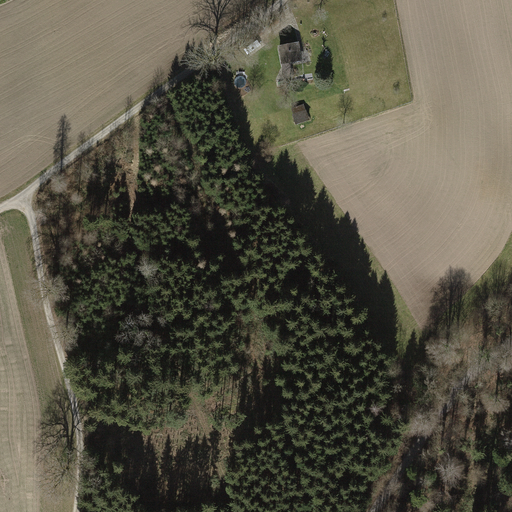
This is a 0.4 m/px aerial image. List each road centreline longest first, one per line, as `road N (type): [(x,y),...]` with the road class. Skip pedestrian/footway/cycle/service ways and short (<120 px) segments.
road 1 (track): [(274,0),(0,209)]
road 2 (track): [(75,511),(79,445),(23,198)]
road 3 (track): [(373,511),(444,403),(511,337)]
